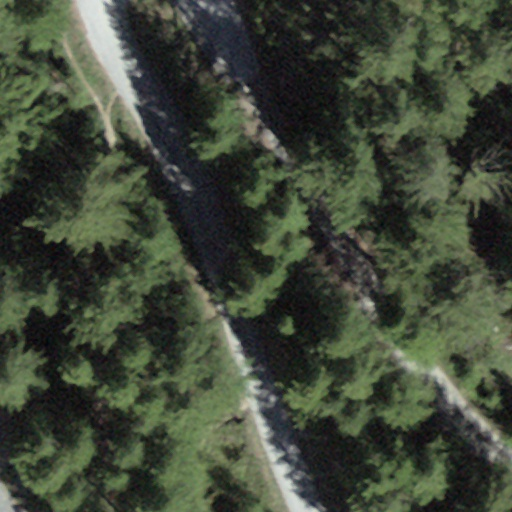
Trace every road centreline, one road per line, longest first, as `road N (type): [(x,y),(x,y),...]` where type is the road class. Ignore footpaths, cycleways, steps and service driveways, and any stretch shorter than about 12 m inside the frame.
road 1 (unclassified): [(200,0),(362,281),(455,403),(511,462)]
road 2 (unclassified): [(314,511),(198,208),(95,0)]
